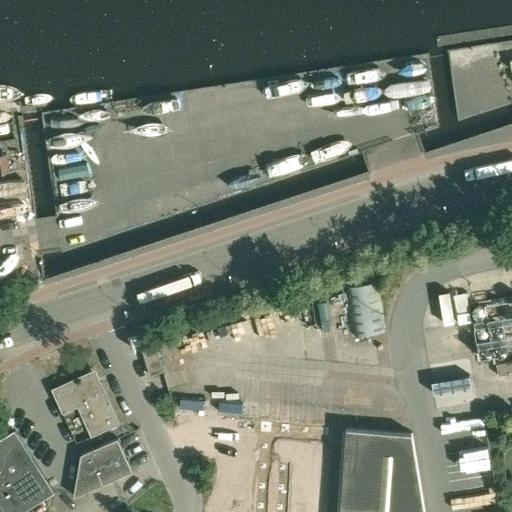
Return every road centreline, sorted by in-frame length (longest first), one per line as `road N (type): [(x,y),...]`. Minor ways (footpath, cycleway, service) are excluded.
road 1 (tertiary): [(511,173),(411,196),(0,343)]
road 2 (unclassified): [(440,511),(407,341),(414,304),(447,272),(511,257)]
